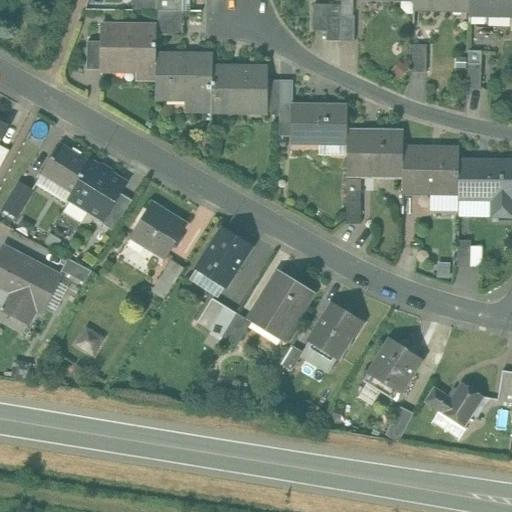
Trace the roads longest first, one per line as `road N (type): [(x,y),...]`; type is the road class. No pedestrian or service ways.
road 1 (residential): [(0,68),(392,295),(493,328)]
road 2 (secondary): [(511,499),(0,417)]
road 3 (residential): [(511,133),(357,86),(229,25)]
